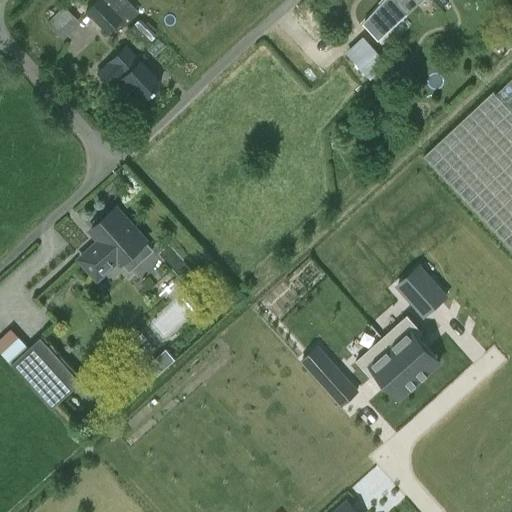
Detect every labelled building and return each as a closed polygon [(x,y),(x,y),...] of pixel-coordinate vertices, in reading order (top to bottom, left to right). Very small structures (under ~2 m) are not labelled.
[(119,20),(100,0),(98,0),(85,12),(105,33),(119,20)] [(385,0),(364,25),(380,41),(423,0),(385,0)] [(49,20),(65,36),(82,19),(67,3),(49,20)] [(345,49),(364,68),(378,55),(360,36),(345,49)] [(125,48),(97,73),(111,88),(121,78),(142,100),(159,84),(125,48)] [(511,78),(496,94),(493,92),(423,157),(511,250),(511,78)] [(153,249),(146,241),(147,240),(117,207),(110,213),(107,210),(96,220),(99,223),(92,229),(102,240),(97,245),(96,244),(81,258),(98,278),(119,259),(122,263),(125,260),(132,268),(153,249)] [(420,266),(398,286),(424,314),(446,294),(420,266)] [(408,314),(382,337),(420,379),(440,362),(417,337),(423,331),(408,314)] [(16,325),(0,340),(0,345),(13,359),(31,341),(16,325)] [(382,337),(356,359),(372,377),(378,372),(400,397),(420,379),(382,337)] [(54,410),(82,385),(42,340),(14,366),(54,410)] [(318,344),(301,359),(342,404),(359,389),(318,344)] [(354,511),(346,503),(335,511),(354,511)]
